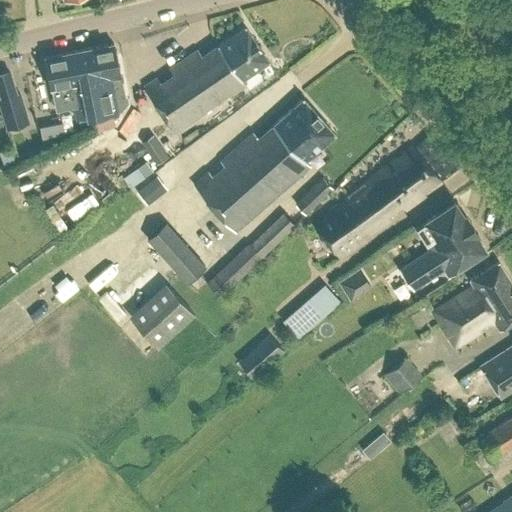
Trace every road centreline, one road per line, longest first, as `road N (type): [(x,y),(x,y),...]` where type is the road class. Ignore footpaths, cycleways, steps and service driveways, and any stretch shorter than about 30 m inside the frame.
road 1 (residential): [(340,0),(511,204)]
road 2 (tertiary): [(0,43),(180,0)]
